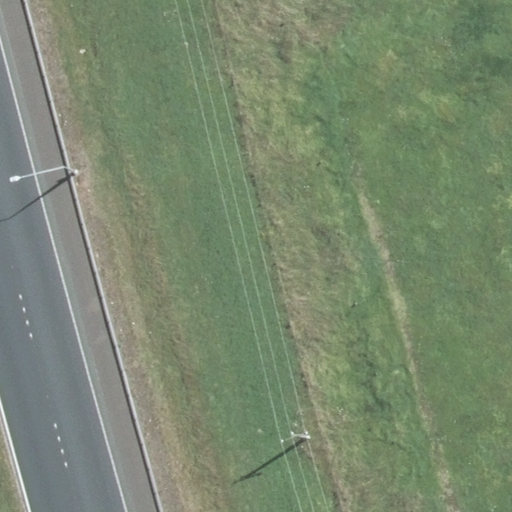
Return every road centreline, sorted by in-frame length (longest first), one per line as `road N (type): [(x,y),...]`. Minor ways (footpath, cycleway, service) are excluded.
road 1 (motorway): [(46,0),(121,511)]
road 2 (motorway): [(173,0),(235,511)]
road 3 (motorway): [(0,169),(93,511)]
